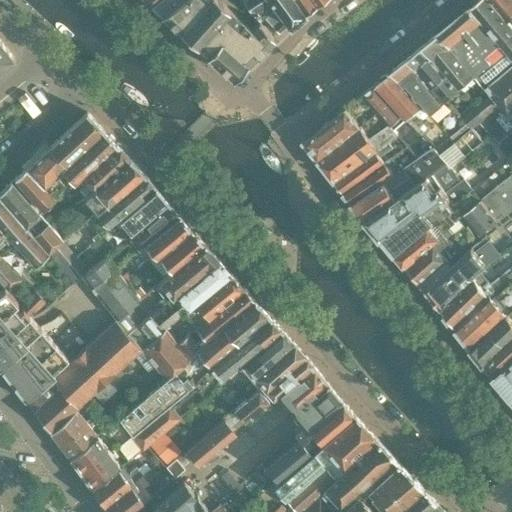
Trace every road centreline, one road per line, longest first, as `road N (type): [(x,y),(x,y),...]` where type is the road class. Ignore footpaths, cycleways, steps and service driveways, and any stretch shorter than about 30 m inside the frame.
road 1 (residential): [(88,89),(474,511)]
road 2 (residential): [(511,424),(284,138)]
road 3 (residential): [(284,138),(460,0)]
road 4 (residential): [(341,0),(234,97)]
road 5 (residential): [(234,97),(127,0)]
road 6 (residential): [(88,511),(0,398)]
